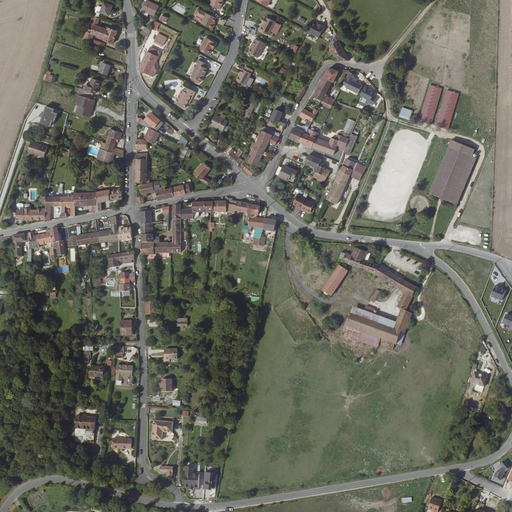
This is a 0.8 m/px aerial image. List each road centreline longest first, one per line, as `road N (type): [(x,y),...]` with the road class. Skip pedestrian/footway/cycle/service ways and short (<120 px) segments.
road 1 (residential): [(131,210),(143,464),(151,476)]
road 2 (tertiary): [(458,468),(219,507)]
road 3 (residential): [(379,65),(321,71),(253,188)]
road 4 (tertiary): [(181,506),(44,479),(2,511)]
road 5 (tertiary): [(420,250),(307,230),(253,188)]
road 6 (track): [(344,237),(387,126),(379,65)]
road 7 (tertiary): [(420,250),(467,292),(511,379)]
road 8 (residential): [(189,133),(232,53),(242,0)]
road 9 (residential): [(131,210),(0,233)]
road 10 (residential): [(131,210),(137,84)]
road 11 (residential): [(250,186),(131,210)]
